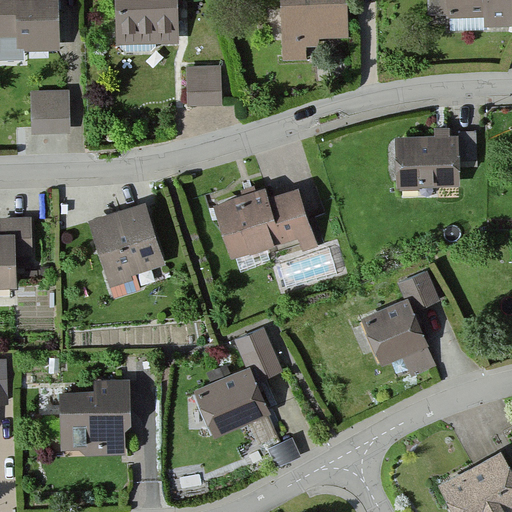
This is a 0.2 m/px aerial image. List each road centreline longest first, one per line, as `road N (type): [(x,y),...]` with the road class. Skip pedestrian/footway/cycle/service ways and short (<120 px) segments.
road 1 (residential): [(0,169),(124,166),(377,99),(511,84)]
road 2 (residential): [(511,381),(468,391),(350,451)]
road 3 (residential): [(350,451),(241,511)]
